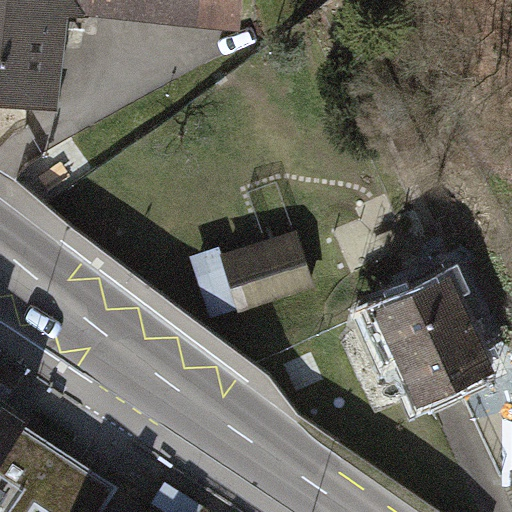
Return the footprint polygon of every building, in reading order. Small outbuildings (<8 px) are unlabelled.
[(0,0),(0,83),(53,89),(62,1),(236,18),(237,0),(0,0)] [(316,283),(299,225),(222,248),(239,306),(316,283)] [(467,281),(386,315),(422,402),(503,368),(467,281)] [(28,411),(0,391),(0,511),(32,511),(39,503),(54,511),(62,511),(93,465),(23,419),(28,411)] [(103,511),(122,483),(93,465),(62,511),(103,511)]
